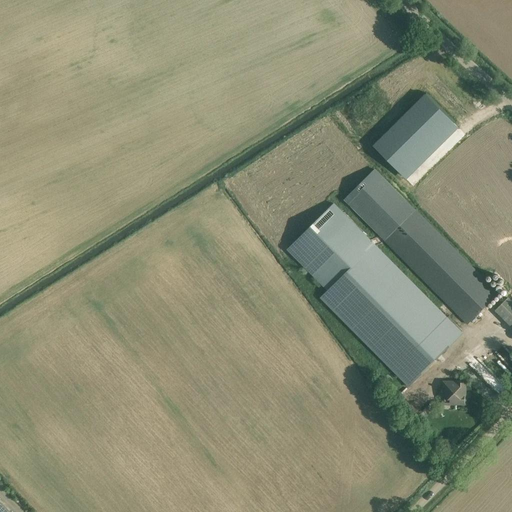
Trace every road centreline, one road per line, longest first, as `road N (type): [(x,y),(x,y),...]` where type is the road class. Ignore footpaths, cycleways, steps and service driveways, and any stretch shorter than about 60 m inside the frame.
road 1 (unclassified): [(511,105),(403,0)]
road 2 (unclassified): [(411,511),(511,413)]
